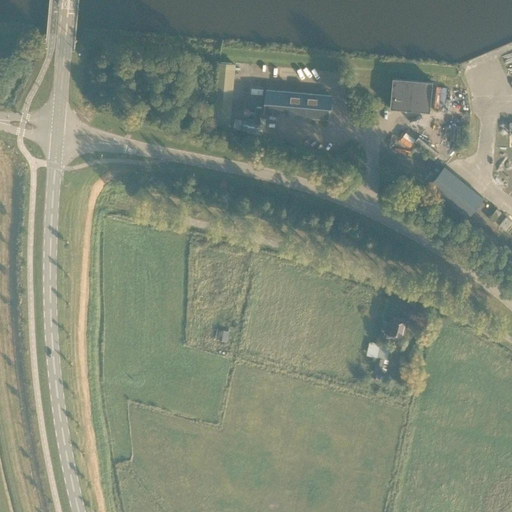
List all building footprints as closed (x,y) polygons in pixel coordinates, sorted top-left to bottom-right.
[(236,63),(219,62),(213,123),(230,125),(236,63)] [(393,78),(390,108),(430,111),(433,82),(393,78)] [(438,86),(438,108),(446,108),(447,86),(438,86)] [(330,95),(265,88),(263,112),(328,118),(330,95)] [(400,138),(422,151),(427,143),(418,138),(418,139),(404,131),(400,138)] [(484,198),(445,166),(429,186),(468,218),(484,198)] [(493,222),(501,213),(496,209),(489,219),(493,222)] [(503,229),(510,220),(506,217),(499,226),(503,229)] [(402,336),(406,318),(391,314),(388,332),(382,330),(381,338),(377,355),(374,372),(381,374),(385,358),(388,359),(391,342),(392,342),(393,341),(395,334),(402,336)] [(229,340),(230,329),(218,328),(217,339),(229,340)] [(359,381),(358,387),(370,390),(371,384),(359,381)]
